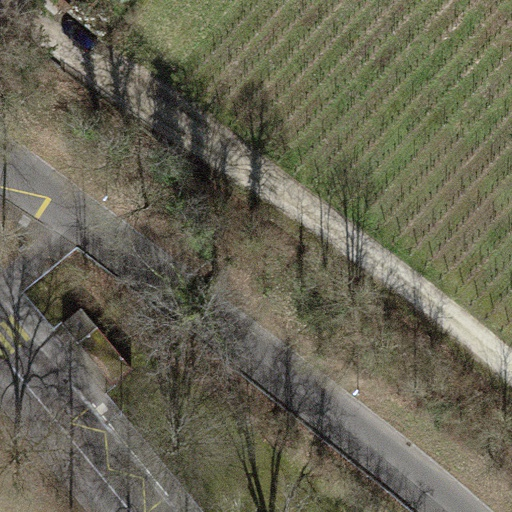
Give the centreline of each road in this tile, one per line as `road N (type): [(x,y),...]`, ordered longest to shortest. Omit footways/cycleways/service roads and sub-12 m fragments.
road 1 (track): [(15,0),(404,274),(511,366)]
road 2 (unclassified): [(0,161),(441,511)]
road 3 (secondary): [(0,346),(135,511)]
